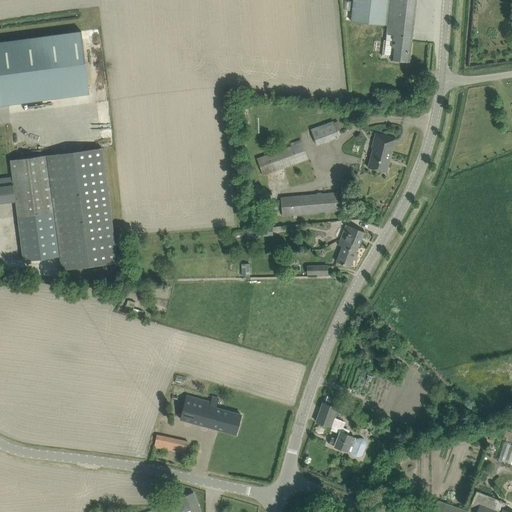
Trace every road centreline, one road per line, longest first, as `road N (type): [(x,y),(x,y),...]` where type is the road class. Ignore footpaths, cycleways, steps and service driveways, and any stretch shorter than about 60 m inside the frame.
road 1 (tertiary): [(287,475),(323,353),(431,138),(441,79)]
road 2 (unclassified): [(279,496),(0,443)]
